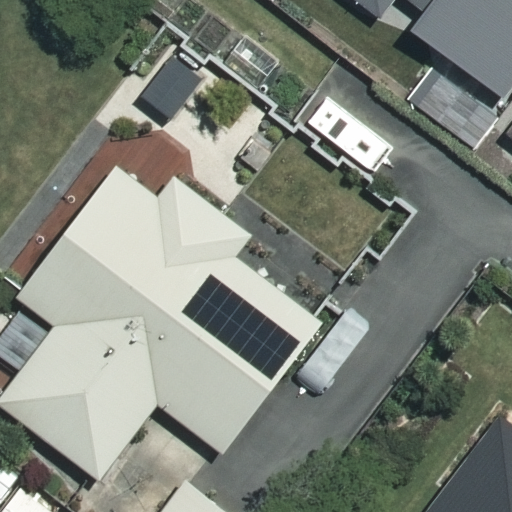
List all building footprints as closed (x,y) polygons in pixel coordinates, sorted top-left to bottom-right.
[(511,0),(359,0),(386,21),(402,0),(414,0),(440,20),(428,36),(508,100),(511,95),(511,0)] [(387,216),(288,146),(249,201),(348,271),(387,216)] [(170,206),(130,176),(33,304),(70,332),(11,409),(110,484),(168,408),(237,461),(336,330),(246,262),(262,241),(187,183),(170,206)] [(511,511),(511,422),(440,511),(511,511)] [(232,511),(195,484),(175,511),(232,511)]
